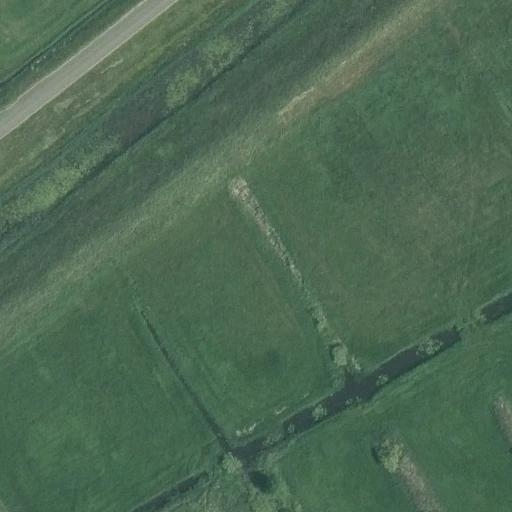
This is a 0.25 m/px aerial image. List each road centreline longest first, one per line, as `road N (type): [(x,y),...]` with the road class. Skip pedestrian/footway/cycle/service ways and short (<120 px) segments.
road 1 (track): [(407,0),(0,317)]
road 2 (unclassified): [(160,0),(0,125)]
